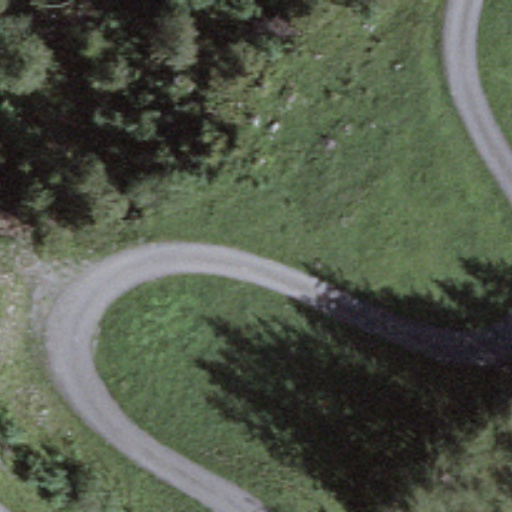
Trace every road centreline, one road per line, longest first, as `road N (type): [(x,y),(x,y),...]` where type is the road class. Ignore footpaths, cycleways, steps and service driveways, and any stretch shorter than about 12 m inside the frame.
road 1 (track): [(239,511),(124,439),(77,379),(68,346),(72,318),(104,279),(174,256),(211,257),(429,338),(460,344),(511,330)]
road 2 (track): [(511,179),(467,90),(466,0)]
